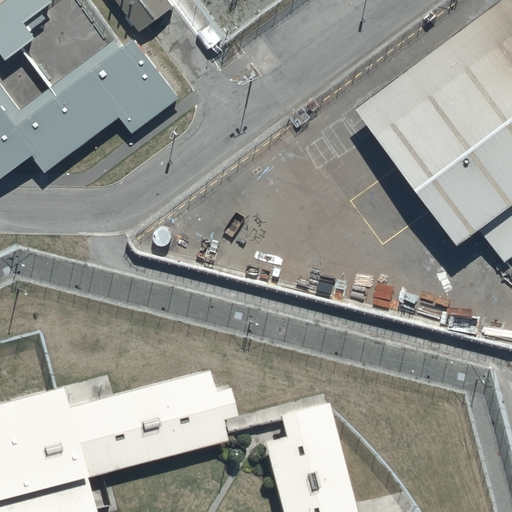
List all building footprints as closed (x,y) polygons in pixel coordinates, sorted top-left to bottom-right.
[(56,0),(6,0),(0,5),(0,41),(14,32),(24,46),(55,23),(45,9),(56,0)] [(198,0),(134,0),(157,30),(198,0)] [(511,0),(493,0),(370,90),(470,227),(490,212),(511,241),(511,0)] [(0,71),(0,145),(38,197),(191,85),(145,23),(27,108),(0,71)] [(0,511),(109,511),(98,468),(234,434),(216,362),(77,397),(73,379),(0,397),(0,511)] [(299,439),(279,444),(295,511),(371,511),(343,399),(292,412),(299,439)]
